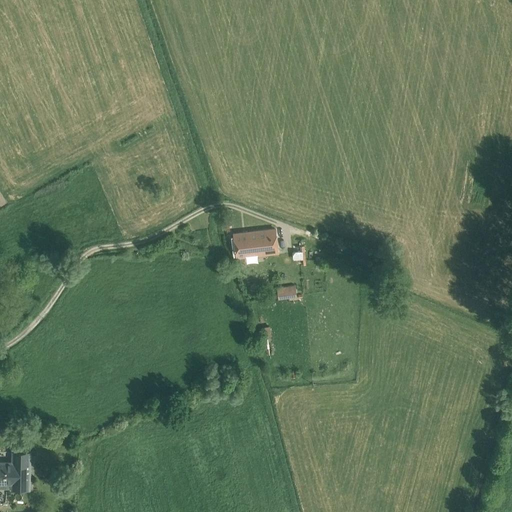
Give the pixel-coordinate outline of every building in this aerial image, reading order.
[(276,229),(252,232),(255,255),(279,252),(276,229)] [(252,232),(233,234),(235,249),(236,257),(255,255),(252,232)] [(295,286),(278,289),(279,298),(296,295),(295,286)] [(264,326),(265,335),(272,334),(271,325),(264,326)] [(30,453),(13,452),(13,462),(0,462),(0,488),(29,489),(30,453)]
